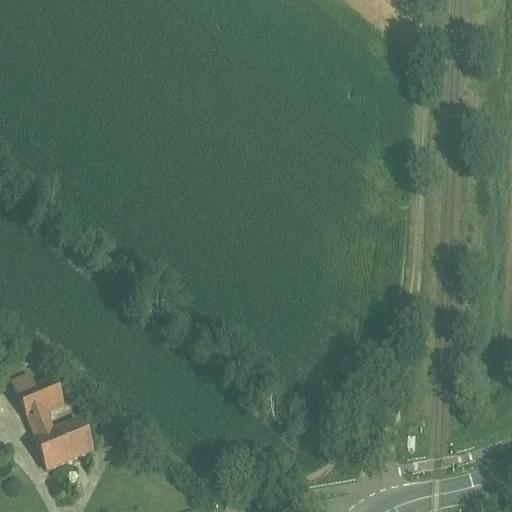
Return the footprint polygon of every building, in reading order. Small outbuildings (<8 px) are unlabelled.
[(19,347),(0,331),(0,357),(6,363),(19,347)] [(32,377),(12,386),(16,397),(37,388),(32,377)] [(37,388),(16,397),(27,423),(28,423),(47,415),(64,408),(53,382),(37,388)] [(47,415),(28,423),(36,442),(54,434),(47,415)] [(36,442),(35,442),(48,473),(93,455),(79,423),(36,442)]
